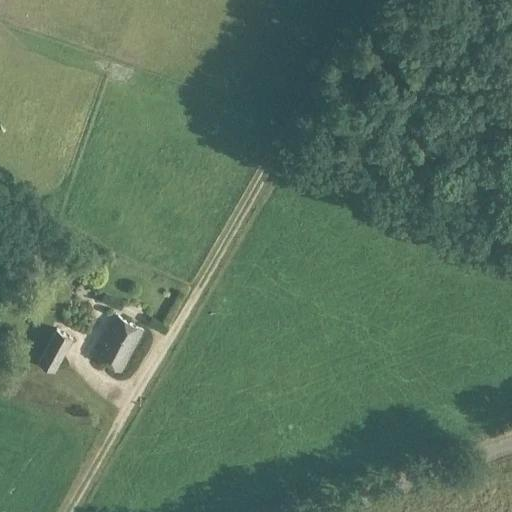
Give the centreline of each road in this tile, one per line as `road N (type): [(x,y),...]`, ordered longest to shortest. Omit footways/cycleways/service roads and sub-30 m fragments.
road 1 (unknown): [(370,0),(67,511)]
road 2 (unclassified): [(337,511),(511,449)]
